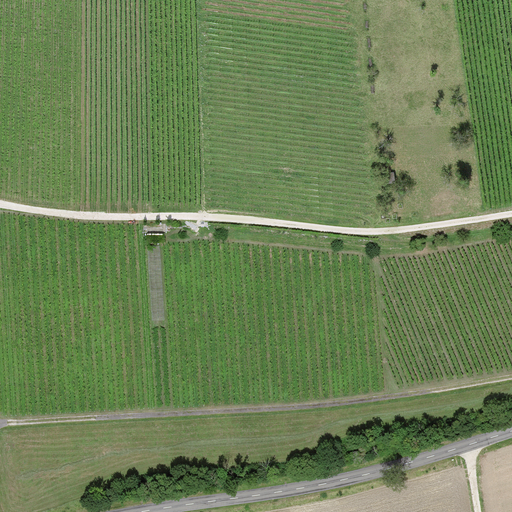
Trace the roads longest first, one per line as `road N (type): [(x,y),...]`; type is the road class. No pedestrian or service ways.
road 1 (track): [(511,378),(378,399),(0,423)]
road 2 (track): [(511,216),(356,232),(0,206)]
road 3 (tertiary): [(511,432),(352,477),(159,511)]
